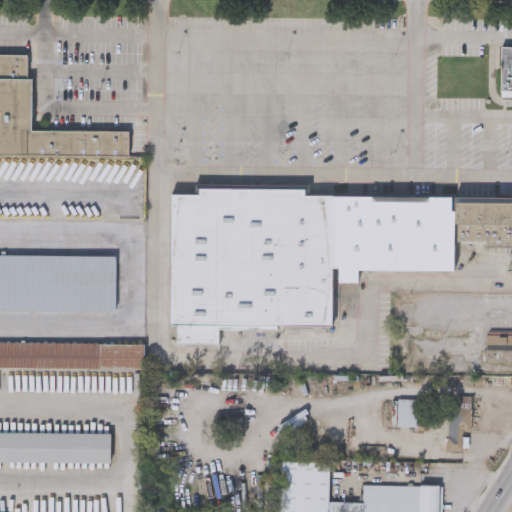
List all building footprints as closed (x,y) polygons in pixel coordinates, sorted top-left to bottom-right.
[(511,96),(500,96),(500,46),(511,46),(511,96)] [(0,54),(26,55),(26,79),(31,79),(31,130),(130,131),(129,157),(0,155),(0,54)] [(333,283),(332,328),(218,327),(218,341),(176,341),(176,326),(169,326),(170,191),(198,191),(198,185),(304,186),(304,192),(333,193),(333,283)] [(453,241),(453,271),(358,270),(358,283),(333,283),(333,193),(454,194),(453,241)] [(511,194),(511,270),(504,270),(511,255),(511,247),(482,247),(482,241),(453,241),(454,194),(511,194)] [(115,310),(0,308),(0,253),(115,254),(115,310)] [(511,359),(484,359),(484,328),(511,328),(511,359)] [(144,370),(0,367),(0,340),(144,343),(144,370)] [(471,394),(471,427),(461,427),(461,448),(445,448),(446,394),(471,394)] [(0,430),(109,431),(109,461),(0,460),(0,430)] [(438,484),(437,511),(302,511),(302,509),(278,509),(278,460),(327,460),(327,500),(360,501),(360,483),(438,484)]
